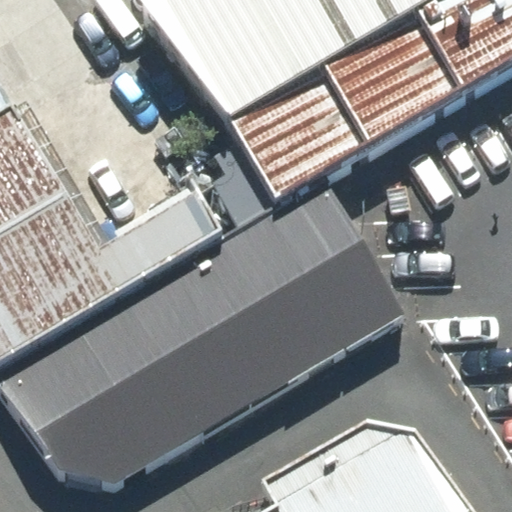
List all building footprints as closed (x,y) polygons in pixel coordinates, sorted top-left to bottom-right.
[(231,134),(279,216),(338,182),(511,80),(511,0),(187,0),(146,24),(231,134)] [(0,137),(19,126),(0,93),(0,137)] [(0,137),(0,257),(81,210),(28,121),(19,126),(0,137)] [(404,328),(326,195),(224,253),(0,383),(0,404),(50,477),(114,495),(404,328)] [(0,257),(0,383),(224,253),(198,207),(110,261),(81,210),(0,257)] [(456,511),(418,455),(369,447),(269,508),(271,511),(456,511)]
